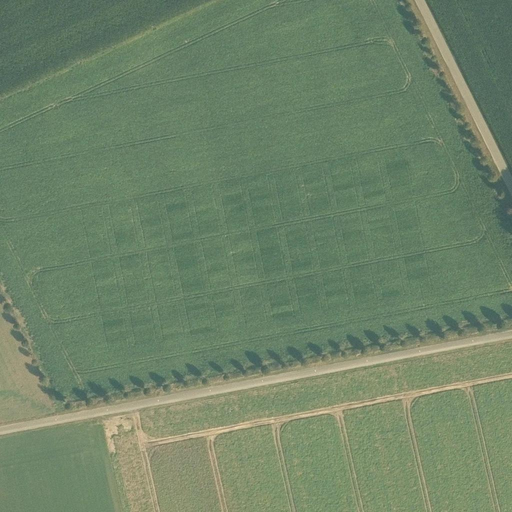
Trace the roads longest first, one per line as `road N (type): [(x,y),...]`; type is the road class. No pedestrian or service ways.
road 1 (unclassified): [(0,429),(511,334)]
road 2 (unclassified): [(511,184),(420,0)]
